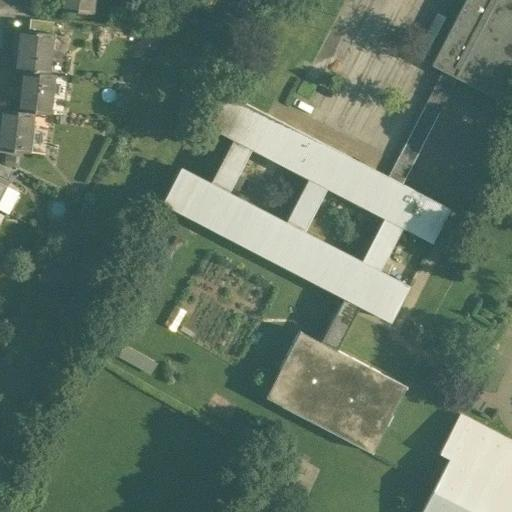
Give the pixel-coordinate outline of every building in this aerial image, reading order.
[(64,0),(63,11),(94,14),(95,0),(64,0)] [(242,0),(234,0),(225,18),(239,25),(250,4),(242,0)] [(511,0),(464,0),(431,65),(432,65),(443,71),(456,78),(498,100),(498,99),(499,100),(511,74),(511,0)] [(56,22),(31,20),(30,31),(55,34),(56,22)] [(30,31),(23,31),(19,71),(25,72),(50,75),(55,34),(30,31)] [(387,178),(402,185),(456,78),(443,71),(387,178)] [(50,75),(25,72),(19,113),(34,114),(51,116),(56,75),(50,75)] [(387,178),(221,91),(220,92),(204,122),(205,122),(204,123),(234,139),(211,184),(227,192),(250,147),(310,178),(286,223),(302,231),(326,186),(385,217),(361,262),(377,270),(401,225),(431,241),(431,240),(432,240),(448,210),(447,209),(402,185),(387,178)] [(19,113),(3,111),(0,144),(0,150),(30,154),(34,114),(19,113)] [(14,172),(0,165),(0,178),(9,183),(14,172)] [(211,184),(181,169),(180,169),(164,199),(195,215),(193,219),(209,227),(211,223),(270,254),(268,258),(284,266),(286,262),(346,293),(320,339),(336,347),(362,301),(392,317),(408,287),(407,287),(407,286),(286,223),(211,184)] [(0,178),(0,200),(9,183),(0,178)] [(320,339),(298,328),(263,395),(369,451),(396,401),(404,384),(336,347),(320,339)] [(117,355),(152,373),(159,361),(124,343),(117,355)] [(511,445),(511,441),(459,414),(439,453),(449,458),(420,511),(511,511),(511,447),(511,445)]
